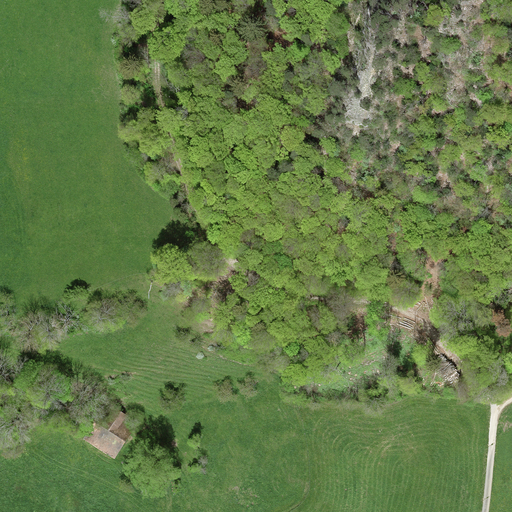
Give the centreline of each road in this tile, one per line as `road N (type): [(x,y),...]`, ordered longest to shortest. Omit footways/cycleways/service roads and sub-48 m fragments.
road 1 (track): [(163,0),(154,55),(160,105),(216,251),(259,282),(418,314),(457,369),(497,405)]
road 2 (track): [(101,399),(138,411),(156,427),(167,511)]
